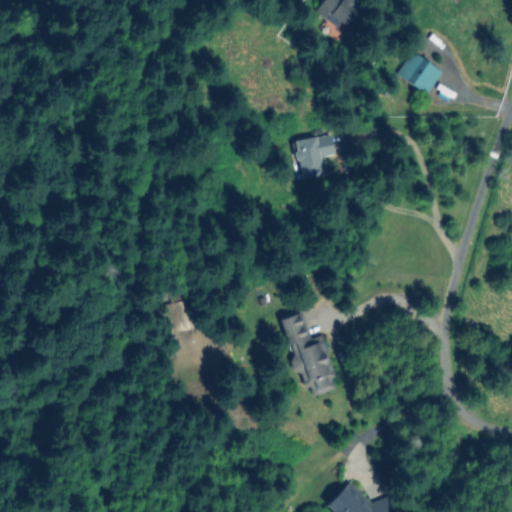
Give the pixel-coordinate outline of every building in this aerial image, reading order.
[(360,4),(355,0),(319,0),(312,10),(334,25),(337,21),(344,26),(360,4)] [(394,76),(426,93),(439,68),(407,51),(394,76)] [(291,140),(298,178),(321,174),(317,155),(344,150),(340,130),(291,140)] [(191,327),(184,299),(164,303),(171,332),(191,327)] [(278,317),(302,397),(332,388),(329,377),(332,377),(319,333),(307,337),(299,311),(278,317)] [(320,507),(325,511),(368,511),(370,511),(342,484),(320,507)]
